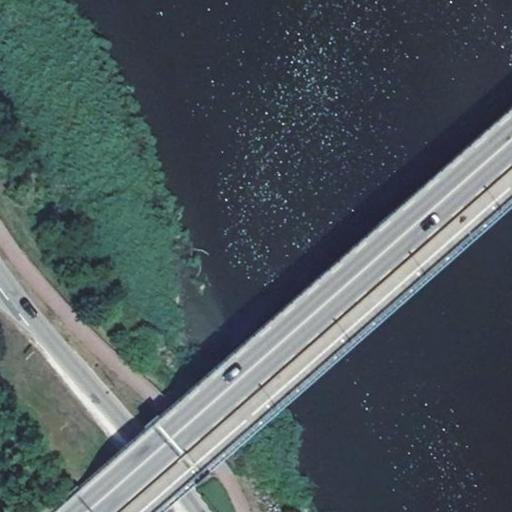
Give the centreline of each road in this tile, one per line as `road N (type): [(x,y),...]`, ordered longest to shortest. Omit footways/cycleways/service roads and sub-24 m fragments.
road 1 (primary): [(84,511),(511,136)]
road 2 (secondary): [(194,511),(0,272)]
